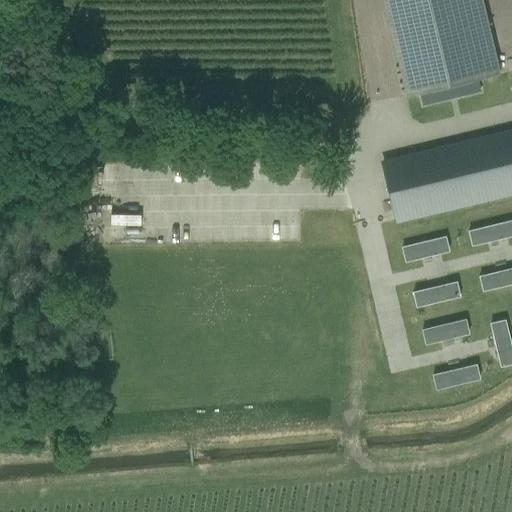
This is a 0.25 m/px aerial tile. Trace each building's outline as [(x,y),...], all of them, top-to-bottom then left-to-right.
[(481,0),(381,0),(405,97),(500,75),(481,0)] [(395,221),(511,192),(511,132),(382,164),(395,221)] [(511,223),(511,221),(468,231),(472,246),(511,236),(511,223)] [(445,237),(402,248),(405,262),(448,252),(445,237)] [(511,268),(479,277),(482,291),(511,284),(511,268)] [(456,282),(413,293),(416,308),(460,297),(456,282)] [(465,320),(421,330),(425,345),(469,334),(465,320)] [(511,351),(505,320),(490,324),(500,368),(511,364),(511,351)] [(476,365),(432,375),(436,390),(479,380),(476,365)]
